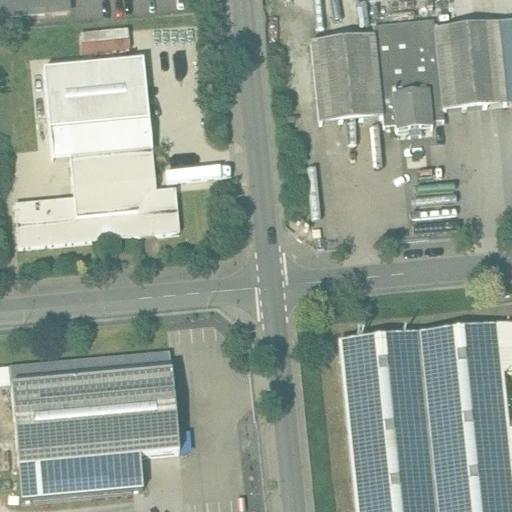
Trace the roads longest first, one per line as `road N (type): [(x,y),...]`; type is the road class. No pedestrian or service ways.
road 1 (unclassified): [(275,287),(247,0)]
road 2 (unclassified): [(0,310),(275,287)]
road 3 (unclassified): [(275,287),(511,264)]
road 4 (unclassified): [(300,511),(275,287)]
